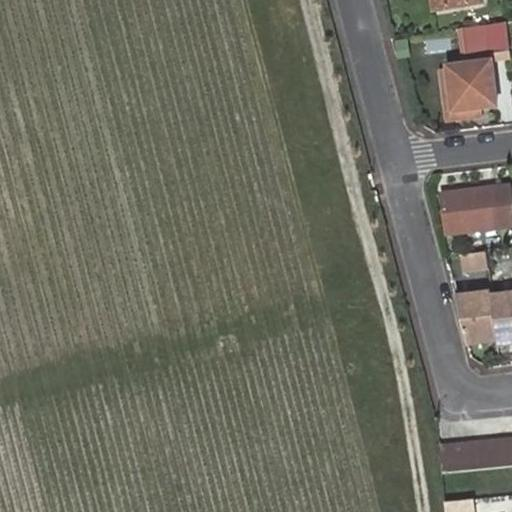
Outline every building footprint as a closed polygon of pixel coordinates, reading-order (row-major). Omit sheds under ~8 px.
[(432,0),(435,12),(483,4),(481,0),(432,0)] [(489,57),(511,54),(507,25),(485,27),(489,57)] [(489,57),(485,27),(460,31),(465,68),(490,65),(489,57)] [(496,109),(490,65),(465,68),(447,71),(454,113),(480,110),(496,109)] [(454,113),(447,71),(437,72),(444,125),(481,121),(480,110),(454,113)] [(511,225),(511,186),(490,189),(444,195),(450,234),(495,228),(511,225)] [(511,293),(492,296),(498,345),(511,343),(511,293)] [(511,440),(440,450),(443,476),(511,467),(511,440)] [(483,500),(453,504),(454,511),(475,511),(475,510),(484,509),(483,500)]
